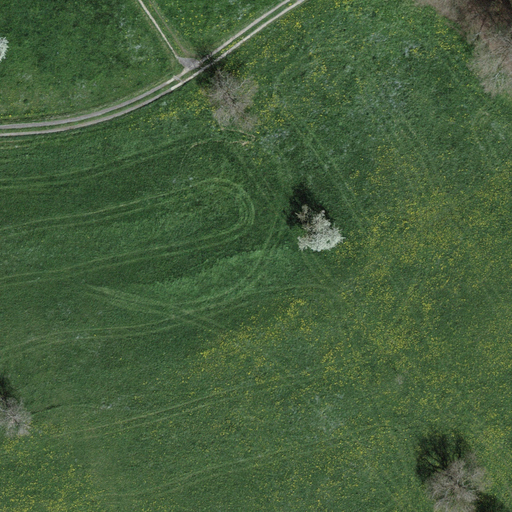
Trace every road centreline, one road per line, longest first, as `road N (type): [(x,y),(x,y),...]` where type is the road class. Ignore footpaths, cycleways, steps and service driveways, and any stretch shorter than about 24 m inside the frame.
road 1 (track): [(0,130),(91,117),(190,70)]
road 2 (track): [(190,70),(292,0)]
